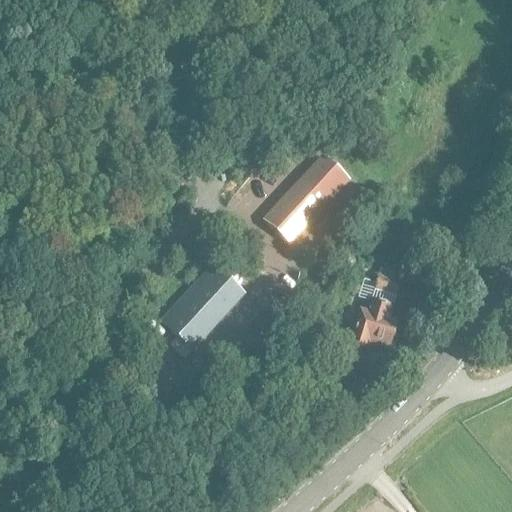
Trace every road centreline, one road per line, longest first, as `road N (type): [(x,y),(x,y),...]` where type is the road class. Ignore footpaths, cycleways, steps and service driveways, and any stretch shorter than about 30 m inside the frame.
road 1 (tertiary): [(292,511),(421,391)]
road 2 (tertiary): [(421,391),(511,271)]
